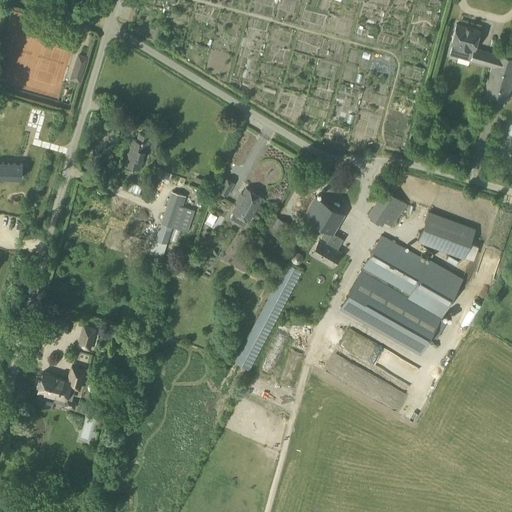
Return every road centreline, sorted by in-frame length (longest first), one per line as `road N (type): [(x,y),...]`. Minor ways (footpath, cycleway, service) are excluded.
road 1 (unclassified): [(511,193),(322,154),(106,27)]
road 2 (unclassified): [(0,424),(106,27)]
